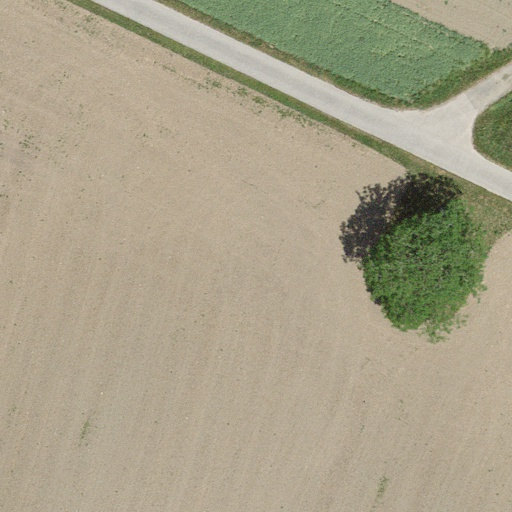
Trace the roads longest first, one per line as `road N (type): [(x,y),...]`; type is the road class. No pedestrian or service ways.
road 1 (track): [(110,0),(511,191)]
road 2 (track): [(409,142),(511,77)]
